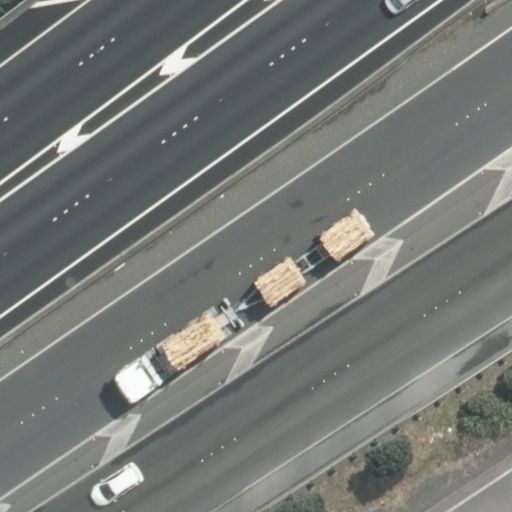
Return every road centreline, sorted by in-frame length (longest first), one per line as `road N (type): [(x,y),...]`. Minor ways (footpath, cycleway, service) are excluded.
road 1 (motorway): [(511,72),(0,425)]
road 2 (motorway): [(511,254),(117,511)]
road 3 (motorway): [(0,263),(363,0)]
road 4 (motorway): [(0,124),(165,0)]
